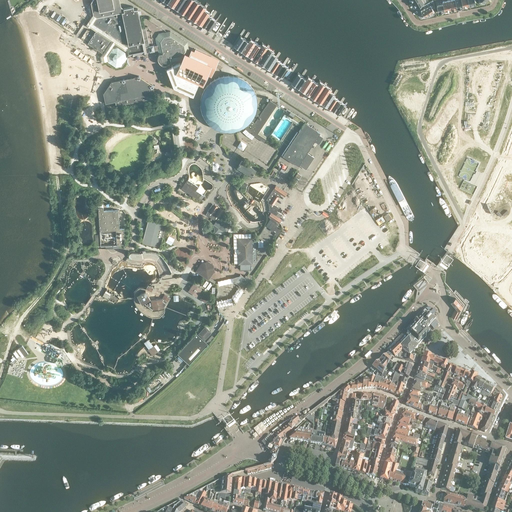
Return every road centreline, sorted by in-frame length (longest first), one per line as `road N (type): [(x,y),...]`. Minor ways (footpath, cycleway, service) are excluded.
road 1 (track): [(0,376),(21,318),(64,258),(56,167),(71,170)]
road 2 (residential): [(347,135),(146,0)]
road 3 (unclassified): [(249,372),(328,300),(402,250)]
road 4 (residential): [(501,288),(454,249),(511,138)]
road 5 (unclassified): [(402,250),(397,217),(359,143),(347,135)]
road 6 (residential): [(388,504),(400,492),(433,498),(453,426)]
road 7 (residential): [(334,458),(349,395),(404,402)]
